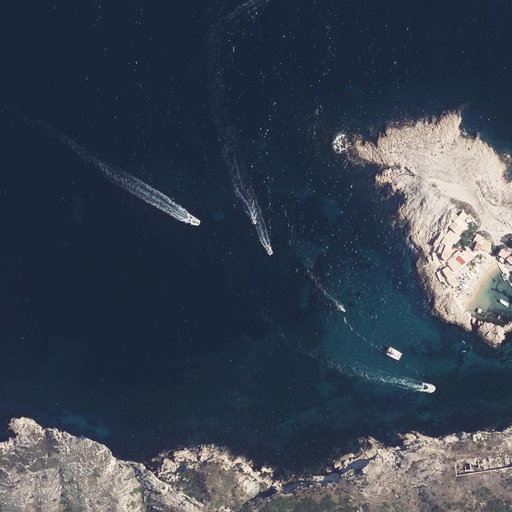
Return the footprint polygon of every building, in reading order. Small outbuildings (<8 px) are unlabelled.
[(455,213),(451,218),(455,222),(460,217),(455,213)] [(460,217),(455,222),(461,227),(466,223),(464,221),(460,217)] [(447,222),(451,226),(455,222),(451,218),(447,222)] [(461,227),(455,222),(451,226),(457,232),(458,231),(461,227)] [(453,242),(455,244),(460,237),(453,230),(447,237),(449,239),(453,242)] [(449,239),(447,237),(444,235),(439,243),(445,246),(449,239)] [(487,251),(490,245),(483,242),(481,248),(487,251)] [(448,261),(449,263),(452,261),(455,258),(459,255),(461,253),(459,251),(448,261)] [(465,253),(463,251),(461,253),(459,255),(463,259),(467,256),(465,253)] [(459,262),(456,265),(457,267),(465,261),(463,259),(459,262)] [(451,276),(448,277),(447,277),(452,285),(456,282),(451,276)]
